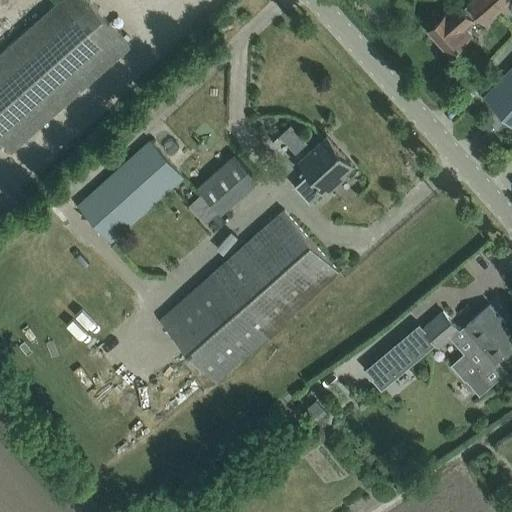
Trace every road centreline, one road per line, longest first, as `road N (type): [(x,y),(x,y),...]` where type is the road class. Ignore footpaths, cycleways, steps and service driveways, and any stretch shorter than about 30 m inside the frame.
road 1 (unclassified): [(511,216),(323,0)]
road 2 (unknown): [(192,0),(30,170),(0,179)]
